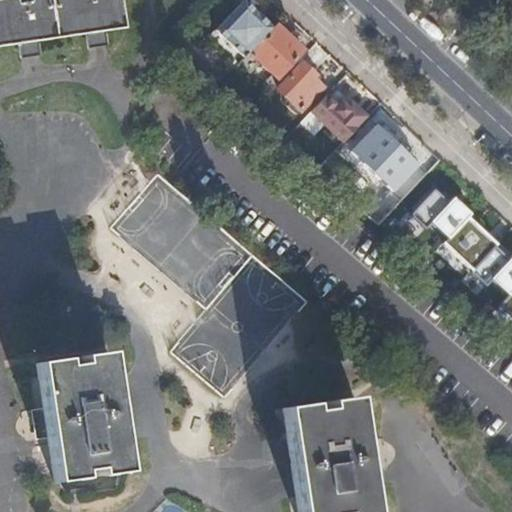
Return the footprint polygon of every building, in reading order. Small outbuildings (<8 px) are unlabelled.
[(116,0),(0,0),(0,45),(121,28),(116,0)] [(243,58),(245,56),(272,27),(242,0),(215,30),(243,58)] [(268,78),(276,85),(300,59),(296,55),(302,50),(275,24),(272,27),(245,56),(250,62),(255,55),(273,72),(268,78)] [(167,45),(181,57),(191,46),(178,34),(167,45)] [(276,87),(300,110),(321,87),(311,77),(313,75),(300,62),(276,87)] [(309,111),(342,141),(366,116),(349,100),(345,105),(329,89),(309,111)] [(280,142),(299,121),(270,97),(252,117),(280,142)] [(349,153),(392,193),(419,165),(376,125),(349,153)] [(314,171),(377,225),(395,206),(376,188),(369,196),(326,158),(314,171)] [(511,219),(449,164),(408,210),(511,301),(511,219)] [(37,361),(56,480),(84,475),(82,466),(99,463),(101,472),(130,467),(110,348),(83,353),(84,362),(67,365),(66,356),(37,361)] [(328,511),(340,511),(369,511),(361,460),(351,395),(324,400),(325,408),(308,411),(307,402),(282,406),(296,511),(328,511)]
